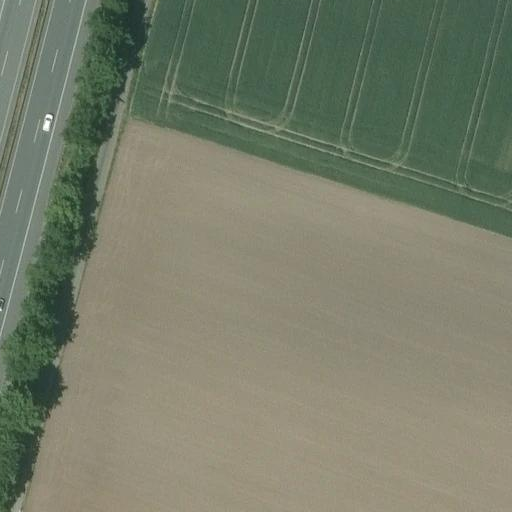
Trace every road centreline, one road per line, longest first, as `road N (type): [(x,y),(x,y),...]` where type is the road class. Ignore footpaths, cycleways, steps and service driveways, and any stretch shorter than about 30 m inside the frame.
road 1 (unclassified): [(143,0),(11,511)]
road 2 (motorway): [(0,307),(78,0)]
